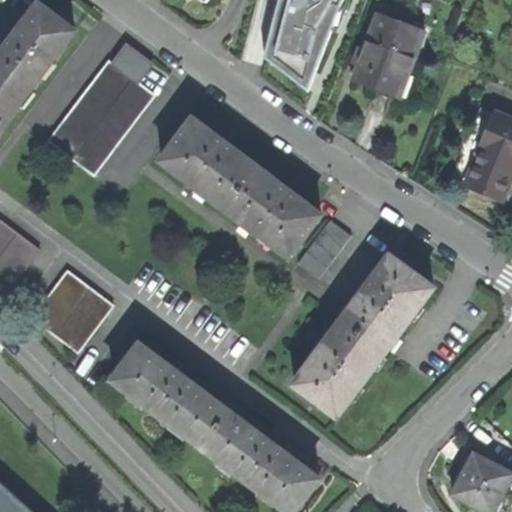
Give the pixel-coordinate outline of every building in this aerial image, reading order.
[(272,0),(259,60),(302,96),(343,0),(272,0)] [(0,120),(4,124),(72,35),(37,8),(5,50),(0,56),(0,120)] [(424,30),(379,13),(366,48),(359,45),(353,62),(360,64),(353,81),(374,89),(399,98),(424,30)] [(93,178),(153,97),(136,84),(149,67),(124,49),(111,67),(107,64),(47,144),(93,178)] [(492,121),(478,115),(450,178),(501,200),(511,175),(511,120),(496,113),(492,121)] [(159,163),(223,211),(254,168),(225,147),(191,122),(159,163)] [(287,259),(318,216),(298,201),(254,168),(223,211),(287,259)] [(295,265),(316,281),(349,237),(327,221),(295,265)] [(37,253),(0,224),(0,297),(2,299),(37,253)] [(364,290),(341,322),(383,355),(431,291),(388,258),(364,290)] [(112,309),(65,273),(29,320),(77,356),(112,309)] [(316,356),(292,388),(335,419),(383,355),(341,322),(316,356)] [(111,382),(203,452),(229,416),(188,384),(138,347),(111,382)] [(280,511),(294,511),(316,481),(271,447),(229,416),(203,452),(280,511)] [(471,507),(480,511),(493,511),(511,477),(472,457),(451,497),(471,507)] [(26,511),(0,487),(0,511),(26,511)]
